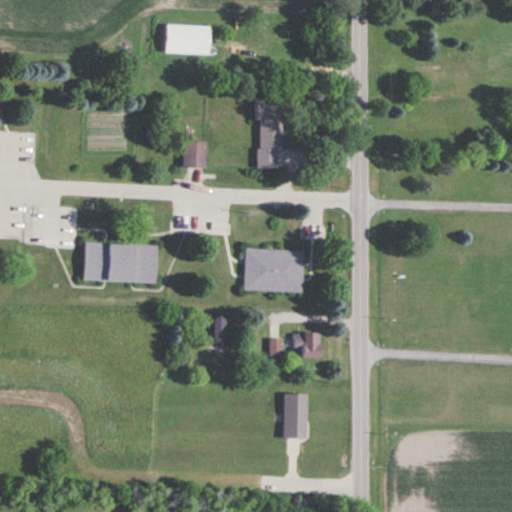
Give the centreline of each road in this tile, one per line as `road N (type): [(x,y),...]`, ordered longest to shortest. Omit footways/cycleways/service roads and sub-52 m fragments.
road 1 (residential): [(362,511),(360,0)]
road 2 (residential): [(362,203),(0,184)]
